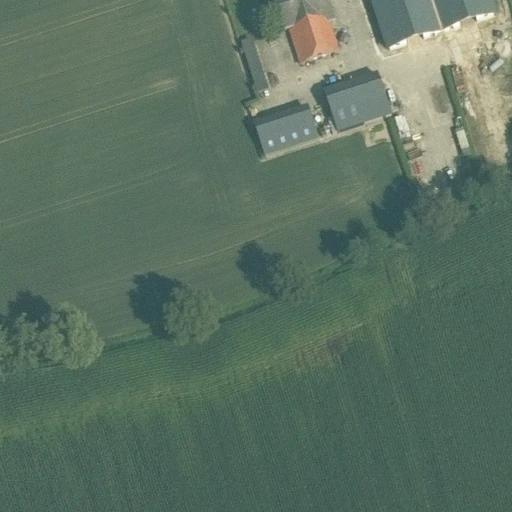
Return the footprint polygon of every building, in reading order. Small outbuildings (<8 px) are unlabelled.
[(325,0),(273,0),(284,33),(289,32),(299,65),(338,53),(329,23),(333,22),(325,0)] [(490,21),(483,0),(365,0),(382,55),(490,21)] [(434,65),(419,69),(423,86),(438,82),(434,65)] [(378,77),(324,94),(338,136),(391,119),(378,77)] [(307,110),(251,128),(262,162),(318,144),(307,110)]
